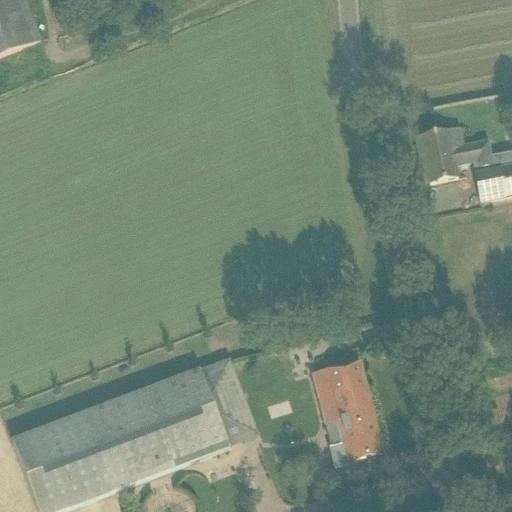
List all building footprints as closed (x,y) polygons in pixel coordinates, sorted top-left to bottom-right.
[(0,0),(0,59),(40,44),(23,0),(0,0)] [(421,168),(425,167),(429,188),(458,182),(455,170),(476,165),(479,177),(493,174),(487,144),(463,148),(460,132),(415,141),(421,168)] [(511,171),(474,178),(480,206),(511,199),(511,171)] [(347,450),(351,467),(383,459),(359,365),(321,376),(341,451),(347,450)] [(200,373),(11,444),(37,511),(72,511),(230,452),(229,449),(255,439),(227,367),(201,377),(200,373)]
